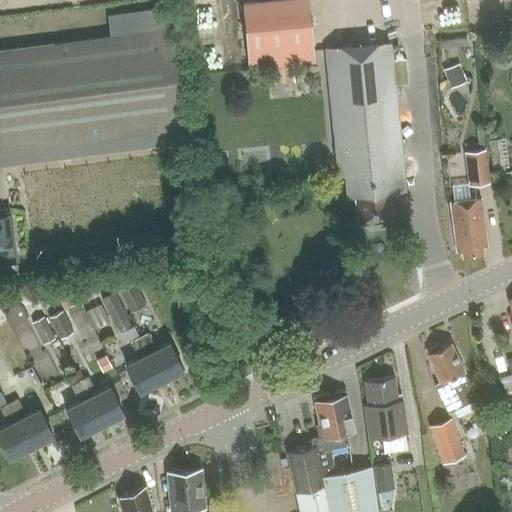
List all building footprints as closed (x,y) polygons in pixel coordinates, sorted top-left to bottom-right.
[(276,0),(243,3),(249,70),(270,68),(294,66),(314,64),(309,0),(276,0)] [(111,35),(0,48),(0,151),(185,128),(169,7),(108,15),(111,35)] [(467,36),(439,39),(440,47),(468,44),(467,36)] [(393,42),(327,48),(338,177),(345,176),(347,198),(357,198),(359,223),(394,220),(391,195),(407,193),(397,85),(409,84),(406,58),(395,59),(393,42)] [(492,42),(484,54),(493,60),(501,48),(492,42)] [(444,70),(452,88),(466,82),(459,64),(444,70)] [(294,66),(270,68),(272,84),(295,82),(294,66)] [(504,139),(496,140),(500,168),(508,167),(504,139)] [(500,168),(496,140),(488,141),(493,169),(500,168)] [(490,183),(486,151),(465,153),(469,186),(490,183)] [(483,247),(489,246),(483,199),(453,203),(460,252),(464,251),(465,257),(484,254),(483,247)] [(10,239),(7,214),(0,214),(0,250),(1,251),(1,254),(15,252),(13,238),(10,239)] [(145,304),(135,284),(121,291),(131,311),(145,304)] [(179,308),(191,307),(189,290),(177,291),(179,308)] [(102,299),(120,334),(133,327),(115,292),(102,299)] [(73,332),(62,311),(50,318),(61,338),(73,332)] [(56,338),(44,317),(33,323),(45,344),(56,338)] [(150,334),(142,338),(163,382),(185,371),(171,343),(158,349),(150,334)] [(141,358),(127,365),(142,393),(163,382),(142,338),(133,342),(141,358)] [(463,372),(464,372),(450,343),(428,354),(432,362),(431,363),(440,381),(434,384),(448,413),(464,406),(477,400),(476,399),(463,372)] [(112,367),(105,355),(95,360),(101,372),(112,367)] [(507,397),(511,395),(511,374),(501,377),(507,397)] [(370,440),(408,434),(403,400),(397,401),(394,377),(366,382),(369,405),(365,406),(370,440)] [(89,378),(81,382),(103,425),(125,415),(111,386),(97,393),(89,378)] [(80,402),(67,408),(82,436),(103,425),(81,382),(72,386),(80,402)] [(2,390),(0,390),(0,406),(0,407),(9,402),(2,390)] [(346,434),(354,432),(346,392),(335,394),(336,398),(331,399),(330,395),(315,398),(316,403),(315,403),(322,437),(311,439),(312,446),(287,451),(299,511),(377,511),(372,468),(336,475),(330,450),(349,446),(346,434)] [(26,415),(18,398),(9,402),(10,404),(31,448),(54,437),(40,409),(26,415)] [(10,404),(9,402),(0,407),(1,409),(9,424),(0,428),(0,441),(9,459),(31,448),(10,404)] [(445,464),(467,455),(454,419),(431,428),(445,464)] [(395,487),(392,465),(376,467),(380,490),(395,487)] [(178,510),(204,508),(200,470),(168,473),(171,511),(178,510)] [(153,511),(146,487),(118,499),(122,511),(153,511)] [(229,511),(229,502),(214,503),(214,511),(229,511)]
